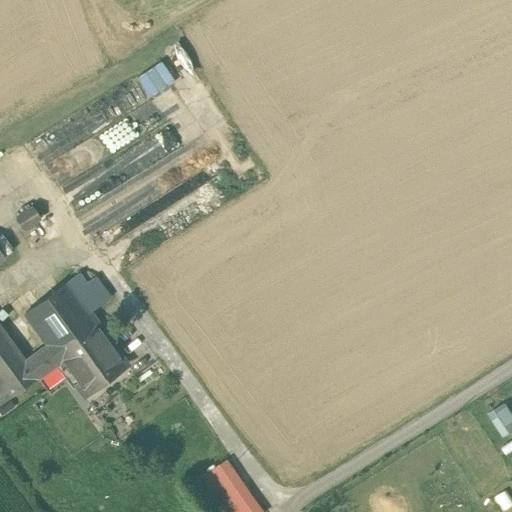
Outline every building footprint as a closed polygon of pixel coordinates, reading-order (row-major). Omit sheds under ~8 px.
[(117,125),(48,164),(56,179),(59,177),(90,232),(158,193),(150,180),(147,182),(140,169),(185,143),(170,118),(147,131),(135,112),(116,122),(117,125)] [(22,210),(16,225),(31,231),(37,215),(22,210)] [(81,278),(25,320),(48,349),(63,372),(89,406),(132,374),(92,321),(115,303),(97,280),(88,287),(81,278)] [(0,327),(0,414),(63,372),(48,349),(25,365),(0,327)] [(487,409),(498,435),(511,429),(511,416),(506,401),(487,409)] [(261,511),(231,464),(200,484),(218,511),(261,511)]
